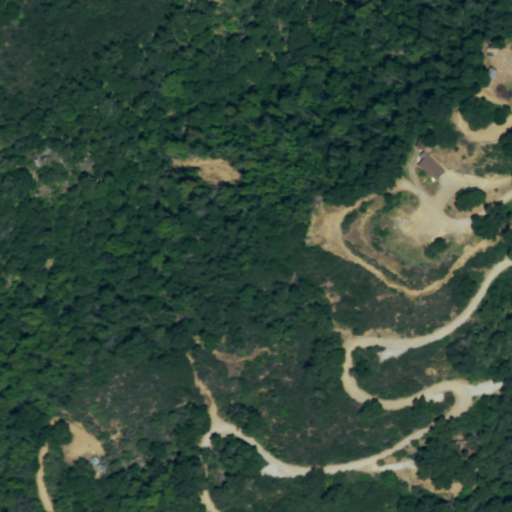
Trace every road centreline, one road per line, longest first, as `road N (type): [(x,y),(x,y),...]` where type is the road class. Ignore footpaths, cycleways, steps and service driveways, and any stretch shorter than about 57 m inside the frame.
road 1 (track): [(508,192),(507,222),(436,284),(412,292),(331,241),(336,212),(381,182),(435,200)]
road 2 (track): [(44,511),(33,442),(63,419),(87,442)]
